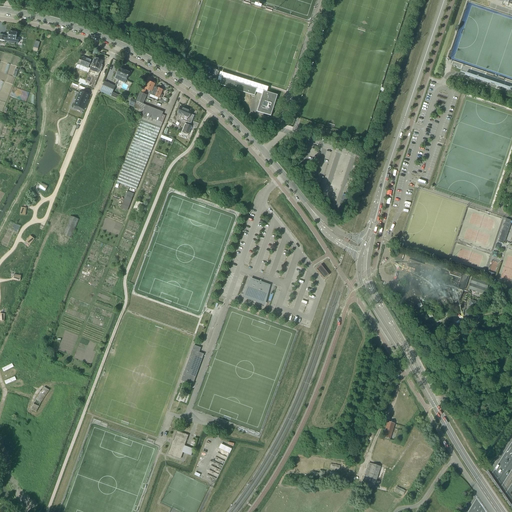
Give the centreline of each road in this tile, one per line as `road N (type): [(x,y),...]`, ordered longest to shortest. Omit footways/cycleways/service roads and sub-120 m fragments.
road 1 (tertiary): [(315,215),(236,124),(168,70),(77,27),(0,9)]
road 2 (secondary): [(444,0),(377,212)]
road 3 (track): [(80,334),(153,151)]
road 4 (secondary): [(501,511),(413,366)]
road 5 (track): [(0,345),(44,220)]
road 6 (secondary): [(361,253),(361,285),(413,366)]
road 7 (secondary): [(413,366),(371,289),(369,250)]
